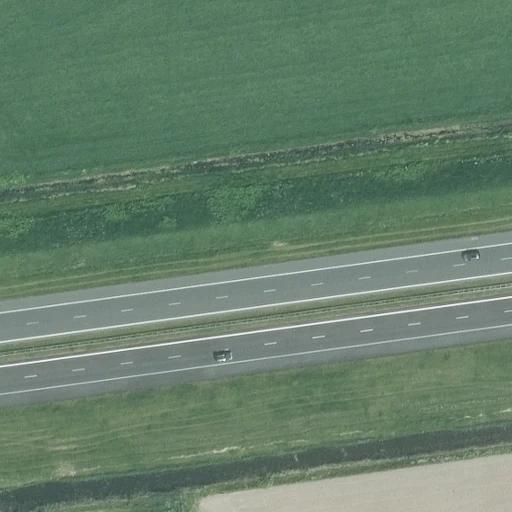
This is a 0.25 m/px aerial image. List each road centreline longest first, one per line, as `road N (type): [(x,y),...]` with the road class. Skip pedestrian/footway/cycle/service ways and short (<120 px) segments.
road 1 (motorway): [(511,257),(0,327)]
road 2 (motorway): [(0,382),(511,313)]
